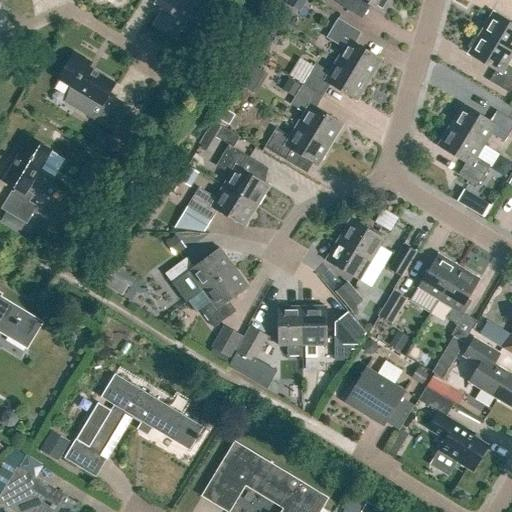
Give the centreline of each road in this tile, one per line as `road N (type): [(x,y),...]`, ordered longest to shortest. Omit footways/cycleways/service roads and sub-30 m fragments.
road 1 (residential): [(0,38),(71,11),(168,68)]
road 2 (residential): [(383,179),(429,0)]
road 3 (residential): [(511,258),(383,179)]
road 4 (residential): [(273,255),(316,203),(383,179)]
